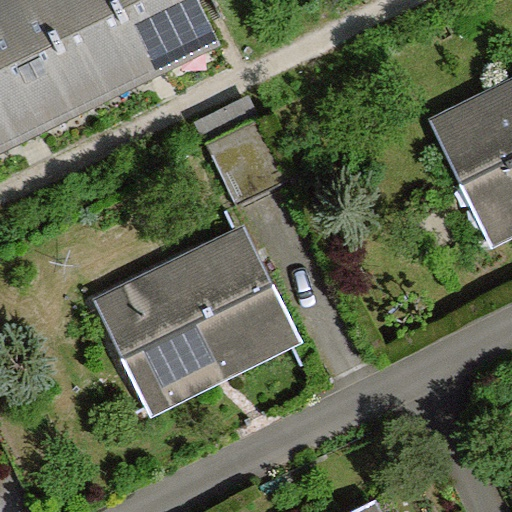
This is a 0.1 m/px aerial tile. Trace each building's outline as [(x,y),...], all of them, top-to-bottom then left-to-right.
[(0,70),(23,117),(85,86),(42,0),(20,0),(0,10),(0,70)] [(42,0),(85,86),(148,55),(120,0),(42,0)] [(200,0),(120,0),(148,55),(212,24),(200,0)] [(0,128),(23,117),(0,70),(0,128)] [(480,176),(509,231),(511,229),(511,88),(442,122),(470,181),(480,176)] [(260,119),(208,145),(238,206),(290,181),(260,119)] [(291,338),(242,238),(182,266),(191,286),(121,321),(162,402),(291,338)]
